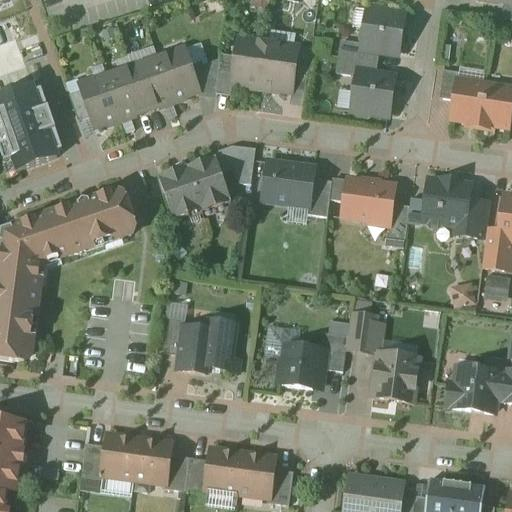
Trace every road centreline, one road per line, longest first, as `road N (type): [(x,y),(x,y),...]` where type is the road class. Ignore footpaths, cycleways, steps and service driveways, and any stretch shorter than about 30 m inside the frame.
road 1 (residential): [(411,149),(223,129),(0,205)]
road 2 (residential): [(0,393),(328,436)]
road 3 (residential): [(328,436),(511,460)]
road 4 (residential): [(431,1),(411,149)]
